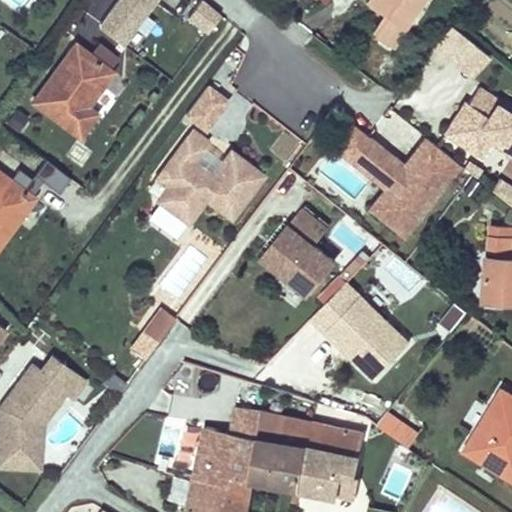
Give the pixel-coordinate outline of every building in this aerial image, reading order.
[(156,0),(91,0),(83,11),(126,42),(156,0)] [(205,0),(202,0),(189,18),(207,31),(221,11),(205,0)] [(393,45),(422,0),(368,0),(366,3),(383,15),(372,31),(393,45)] [(472,78),(491,55),(450,21),(431,44),(472,78)] [(100,42),(90,55),(109,68),(118,55),(100,42)] [(87,106),(112,71),(109,68),(90,55),(75,43),(33,101),(79,136),(96,113),(87,106)] [(207,130),(232,100),(211,83),(187,114),(207,130)] [(511,112),(502,107),(504,103),(478,87),(468,103),(465,100),(444,132),(479,155),(489,140),(492,134),(511,146),(511,112)] [(335,152),(382,189),(403,162),(355,125),(335,152)] [(232,217),(264,174),(230,150),(212,174),(207,177),(203,174),(206,170),(193,160),(208,140),(192,129),(156,177),(168,186),(158,200),(176,213),(183,204),(195,212),(206,198),(232,217)] [(511,146),(492,134),(489,140),(511,155),(511,146)] [(407,237),(463,165),(424,135),(403,162),(382,189),(368,206),(407,237)] [(0,242),(34,196),(0,171),(0,242)] [(511,187),(498,178),(491,189),(511,205),(511,187)] [(188,223),(195,212),(183,204),(176,213),(188,223)] [(309,207),(295,224),(316,242),(330,225),(309,207)] [(291,221),(262,257),(310,296),(339,260),(316,242),(295,224),(291,221)] [(511,257),(511,241),(511,226),(493,225),(490,255),(489,255),(485,298),(511,300),(511,295),(511,257)] [(354,281),(316,318),(374,379),(413,343),(354,281)] [(452,303),(442,323),(454,329),(464,309),(452,303)] [(160,305),(142,331),(158,342),(176,316),(160,305)] [(42,423),(65,391),(74,397),(85,381),(51,355),(40,370),(32,364),(7,397),(13,401),(8,409),(0,408),(0,455),(25,456),(40,445),(42,423)] [(511,393),(503,388),(465,449),(509,476),(511,471),(511,393)] [(0,408),(8,409),(13,401),(7,397),(0,406),(0,408)] [(257,436),(262,410),(235,404),(230,430),(257,436)] [(359,455),(301,443),(305,420),(262,410),(257,436),(230,430),(205,426),(187,511),(190,511),(247,511),(253,478),(337,495),(342,474),(355,476),(359,455)] [(390,433),(398,421),(386,412),(377,424),(390,433)] [(359,455),(364,433),(305,420),(301,443),(359,455)] [(418,434),(398,421),(390,433),(409,447),(418,434)] [(39,467),(40,445),(25,456),(0,455),(0,465),(24,466),(39,467)]
